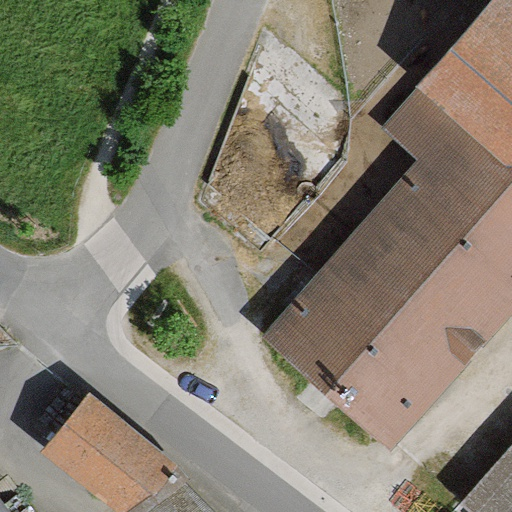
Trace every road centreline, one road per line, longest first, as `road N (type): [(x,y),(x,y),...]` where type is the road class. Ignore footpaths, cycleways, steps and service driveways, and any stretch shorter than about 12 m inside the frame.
road 1 (unclassified): [(53,321),(303,511)]
road 2 (unknown): [(77,339),(2,396),(1,413),(34,459),(99,511)]
